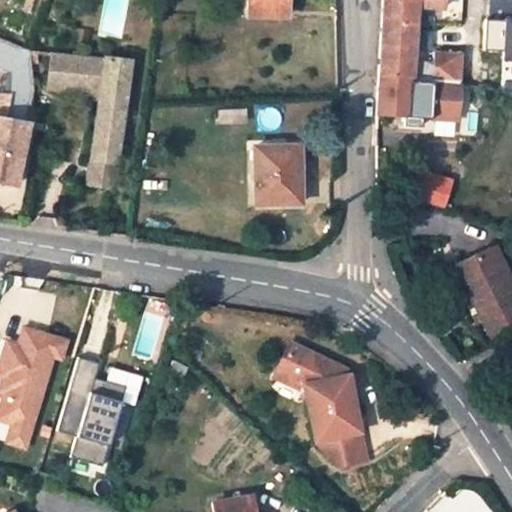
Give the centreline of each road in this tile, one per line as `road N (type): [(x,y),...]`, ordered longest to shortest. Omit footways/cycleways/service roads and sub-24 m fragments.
road 1 (unclassified): [(0,241),(357,303)]
road 2 (residential): [(357,0),(357,303)]
road 3 (unclassified): [(357,303),(436,368),(483,429)]
